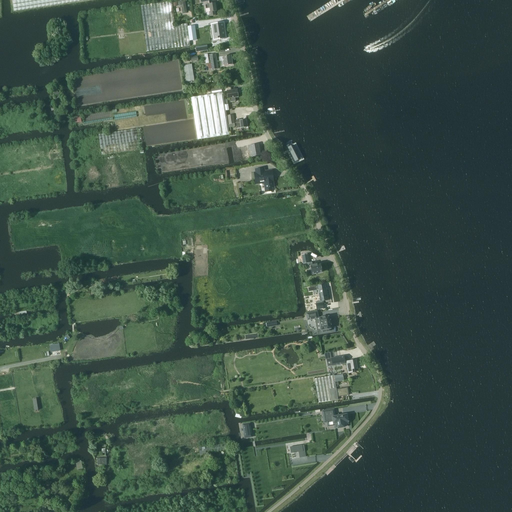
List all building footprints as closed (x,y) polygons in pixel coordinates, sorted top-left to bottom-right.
[(88,0),(12,0),(14,11),(88,0)] [(182,14),(187,13),(185,1),(178,2),(178,6),(181,6),(182,14)] [(172,2),(141,6),(147,51),(191,45),(188,24),(175,26),(172,2)] [(209,4),(205,5),(206,9),(210,8),(210,12),(209,12),(210,16),(216,15),(215,11),(216,11),(215,2),(209,3),(209,4)] [(194,23),(188,24),(191,45),(196,45),(194,23)] [(222,23),(213,24),(215,38),(216,37),(217,38),(218,38),(218,37),(219,37),(219,39),(222,39),(224,38),(222,23)] [(218,69),(216,54),(209,55),(212,70),(218,69)] [(231,55),(230,55),(223,56),(223,57),(219,57),(219,61),(221,60),(222,65),(231,64),(232,64),(231,55)] [(192,64),(183,65),(186,82),(194,80),(192,64)] [(237,89),(227,91),(228,99),(229,98),(230,102),(235,101),(235,98),(238,97),(237,89)] [(228,104),(225,104),(223,93),(191,98),(198,139),(229,134),(229,128),(227,115),(226,110),(229,110),(228,104)] [(233,115),(227,115),(229,128),(235,127),(233,115)] [(240,119),(236,120),(237,128),(246,127),(245,120),(240,120),(240,119)] [(143,149),(140,128),(99,134),(101,155),(143,149)] [(242,159),(240,150),(247,149),(246,140),(239,141),(156,155),(159,172),(202,165),(242,159)] [(252,156),(259,155),(258,149),(257,144),(248,145),(249,151),(251,150),(252,156)] [(295,144),(287,148),(288,149),(296,164),(297,166),(305,162),(304,160),(296,145),(295,144)] [(256,169),(257,173),(255,173),(257,183),(265,182),(266,192),(271,191),(271,187),(273,187),(272,177),(270,177),(269,171),(264,172),(263,168),(256,169)] [(317,274),(316,273),(322,271),(321,263),(313,265),(312,264),(312,262),(311,262),(310,262),(309,262),(308,253),(302,254),(304,263),(308,262),(309,268),(311,268),(312,274),(317,274)] [(320,301),(315,301),(317,309),(323,308),(322,301),(328,300),(326,288),(325,284),(316,286),(317,290),(318,290),(320,301)] [(317,311),(306,313),(307,320),(315,319),(318,318),(317,311)] [(318,318),(315,319),(316,323),(319,323),(321,330),(322,330),(322,332),(330,331),(330,329),(331,329),(330,325),(331,325),(330,320),(329,320),(329,316),(319,318),(319,319),(318,319),(318,318)] [(335,357),(331,358),(331,359),(332,365),(343,364),(344,364),(344,365),(346,366),(347,366),(349,373),(355,372),(355,371),(356,371),(356,370),(357,369),(357,368),(358,368),(357,362),(357,361),(356,360),(347,361),(345,362),(345,359),(344,356),(335,357)] [(318,403),(338,400),(335,382),(334,376),(315,379),(318,403)] [(340,397),(350,395),(348,388),(338,390),(340,397)] [(334,409),(322,411),(324,423),(327,422),(334,422),(334,425),(335,429),(345,427),(344,425),(349,424),(347,414),(335,416),(334,409)] [(250,423),(242,424),(245,439),(253,437),(250,423)] [(69,437),(49,442),(51,452),(72,447),(69,437)] [(225,450),(224,443),(199,446),(200,453),(225,450)]
